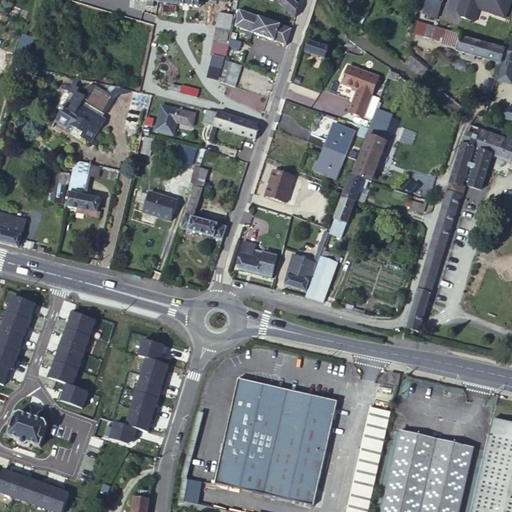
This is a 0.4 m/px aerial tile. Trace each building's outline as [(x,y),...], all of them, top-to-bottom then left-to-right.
[(295,18),(299,7),(291,0),(279,0),(278,2),(284,8),(282,10),(286,14),(289,12),(295,18)] [(462,0),(459,10),(462,17),(474,21),(479,8),(505,18),(511,0),(462,0)] [(209,11),(220,13),(221,4),(210,3),(209,11)] [(414,21),(418,7),(413,5),(409,20),(414,21)] [(235,27),(286,45),(292,29),(239,10),(235,26),(235,27)] [(444,29),(414,21),(410,33),(440,42),(444,29)] [(229,30),(218,28),(215,40),(226,43),(229,30)] [(444,29),(440,42),(440,44),(456,49),(460,34),(444,29)] [(489,73),(496,75),(499,65),(503,50),(462,38),(463,34),(460,34),(456,49),(456,50),(492,60),(489,73)] [(318,45),(309,42),(306,52),(325,59),(329,50),(331,50),(332,44),(320,40),(318,45)] [(225,46),(220,45),(217,56),(223,58),(225,46)] [(511,45),(505,45),(503,50),(499,65),(500,66),(505,67),(507,58),(511,58),(511,45)] [(426,67),(413,56),(410,60),(407,58),(403,63),(419,75),(426,67)] [(223,69),(239,74),(241,67),(225,61),(223,69)] [(343,81),(344,84),(358,89),(349,112),(362,116),(365,114),(379,77),(349,65),(343,81)] [(511,68),(505,67),(500,66),(496,81),(511,85),(511,79),(511,68)] [(222,75),(237,80),(239,74),(223,69),(222,75)] [(220,83),(235,88),(237,80),(222,75),(220,83)] [(122,88),(95,82),(92,86),(113,100),(118,93),(122,88)] [(113,100),(92,86),(86,97),(76,91),(75,94),(66,108),(61,106),(60,108),(63,110),(55,122),(67,129),(70,125),(84,134),(82,138),(91,143),(93,140),(106,119),(103,117),(113,100)] [(64,101),(61,106),(66,108),(75,94),(69,90),(68,92),(70,93),(70,95),(67,100),(64,101)] [(195,114),(161,106),(156,131),(173,135),(176,122),(192,126),(195,114)] [(503,120),(511,121),(511,108),(505,108),(503,120)] [(214,127),(218,113),(210,111),(206,124),(214,127)] [(259,130),(258,125),(218,113),(214,127),(255,140),(259,130)] [(373,116),(369,129),(367,133),(369,134),(354,174),(363,178),(363,179),(368,181),(371,182),(386,141),(384,140),(390,123),(373,116)] [(334,123),(326,147),(345,154),(354,130),(334,123)] [(511,138),(471,124),(467,133),(485,139),(487,135),(502,141),(496,157),(511,163),(511,138)] [(80,140),(82,138),(84,134),(70,125),(67,129),(71,132),(70,134),(80,140)] [(485,139),(467,133),(465,137),(463,140),(462,144),(460,149),(450,182),(462,186),(464,180),(470,182),(469,185),(479,189),(491,155),(496,157),(502,141),(487,135),(485,139)] [(159,144),(143,140),(138,157),(139,158),(135,173),(150,177),(159,144)] [(196,149),(187,147),(183,161),(192,164),(196,149)] [(345,154),(326,147),(316,172),(336,179),(345,154)] [(77,156),(76,162),(90,165),(93,166),(94,160),(77,156)] [(75,162),(73,171),(66,206),(96,212),(99,199),(88,197),(84,196),(85,191),(88,175),(90,165),(76,162),(75,162)] [(98,177),(100,167),(93,166),(90,165),(88,175),(98,177)] [(208,170),(195,166),(190,182),(195,183),(194,186),(203,189),(208,170)] [(54,170),(41,168),(39,181),(51,184),(54,170)] [(61,172),(54,170),(51,184),(58,186),(61,172)] [(294,176),(274,170),(265,196),(285,202),(294,176)] [(354,174),(351,173),(345,189),(342,197),(354,202),(355,201),(360,185),(363,178),(354,174)] [(56,198),(63,200),(68,176),(61,174),(58,186),(56,198)] [(450,182),(442,208),(436,229),(408,328),(415,330),(420,332),(461,195),(461,196),(464,187),(462,186),(450,182)] [(181,229),(222,240),(226,227),(194,218),(203,189),(194,186),(181,229)] [(176,201),(150,193),(144,212),(170,221),(176,201)] [(354,202),(342,197),(334,219),(336,219),(330,233),(342,238),(346,227),(354,202)] [(0,242),(19,248),(25,222),(0,215),(0,242)] [(328,232),(324,230),(314,261),(318,262),(328,232)] [(252,245),(243,243),(238,265),(241,270),(273,278),(278,256),(251,248),(252,245)] [(324,251),(306,296),(306,297),(323,302),(339,257),(324,251)] [(304,261),(314,264),(315,263),(293,255),(287,275),(298,278),(304,261)] [(314,264),(304,261),(298,278),(287,275),(284,285),(306,291),(314,270),(313,269),(314,264)] [(38,305),(14,297),(8,313),(30,321),(34,312),(36,313),(38,305)] [(71,321),(68,329),(90,337),(96,321),(71,312),(69,320),(71,321)] [(8,313),(2,329),(27,338),(30,330),(27,330),(30,321),(8,313)] [(27,338),(2,329),(0,335),(0,347),(19,354),(22,345),(24,346),(27,338)] [(60,345),(84,354),(90,337),(68,329),(64,338),(62,337),(60,345)] [(140,357),(148,359),(161,363),(163,354),(167,356),(169,348),(145,340),(140,357)] [(56,362),(78,370),(84,354),(60,345),(57,353),(59,353),(56,362)] [(0,347),(0,365),(12,370),(15,371),(18,363),(16,362),(19,354),(0,347)] [(148,359),(143,376),(168,383),(170,376),(166,374),(169,366),(161,363),(148,359)] [(68,385),(72,386),(78,370),(56,362),(53,371),(51,370),(48,378),(68,385)] [(0,365),(0,384),(4,386),(7,377),(9,378),(12,370),(0,365)] [(401,375),(391,373),(389,383),(398,385),(400,378),(401,375)] [(143,376),(137,393),(159,399),(161,390),(165,392),(168,383),(143,376)] [(338,402),(239,379),(215,483),(314,506),(338,402)] [(83,409),(89,392),(72,386),(68,385),(65,393),(61,392),(58,400),(83,409)] [(137,393),(132,409),(157,417),(160,409),(156,408),(159,399),(137,393)] [(132,409),(127,426),(142,431),(150,433),(153,424),(155,425),(157,417),(132,409)] [(15,416),(8,435),(19,439),(17,443),(21,444),(21,445),(25,446),(26,445),(29,446),(30,443),(40,446),(47,427),(44,421),(21,413),(15,416)] [(511,511),(511,425),(493,421),(472,511),(511,511)] [(131,445),(135,443),(137,438),(140,439),(142,431),(127,426),(118,423),(113,440),(131,445)] [(459,511),(474,448),(401,431),(383,511),(459,511)] [(0,480),(0,492),(13,497),(22,472),(14,469),(12,473),(4,470),(0,480)] [(22,472),(13,497),(29,503),(37,482),(28,478),(29,475),(22,472)] [(29,503),(46,508),(54,484),(47,481),(45,485),(37,482),(29,503)] [(54,484),(46,508),(55,511),(62,511),(70,494),(61,490),(62,487),(54,484)] [(109,493),(111,486),(104,484),(102,492),(109,493)] [(148,511),(151,491),(140,490),(139,498),(134,497),(132,511),(148,511)]
